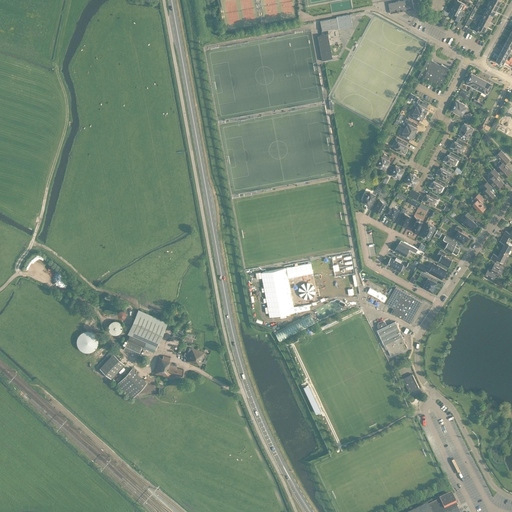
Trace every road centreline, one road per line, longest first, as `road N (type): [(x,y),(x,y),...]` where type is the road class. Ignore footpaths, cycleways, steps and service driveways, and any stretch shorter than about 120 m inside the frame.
road 1 (primary): [(287,474),(234,341),(171,0)]
road 2 (track): [(70,0),(56,63),(66,125),(17,275)]
road 3 (residential): [(511,497),(491,484),(453,409),(417,370),(418,337),(439,303)]
road 4 (track): [(120,350),(86,301),(17,275)]
road 5 (residential): [(439,303),(511,198)]
